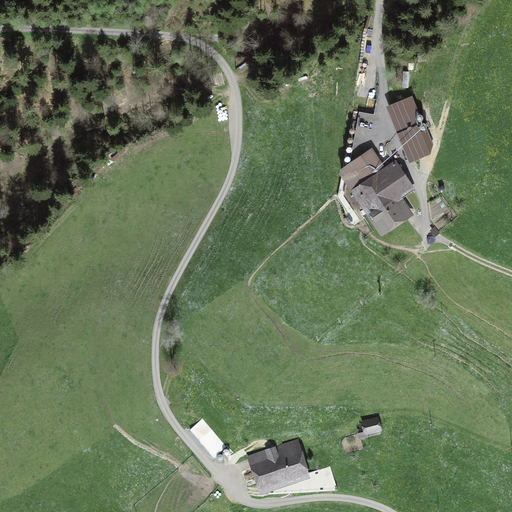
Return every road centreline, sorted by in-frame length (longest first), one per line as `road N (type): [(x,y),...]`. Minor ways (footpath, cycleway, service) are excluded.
road 1 (track): [(386,511),(349,499),(240,499),(163,406),(155,375),(159,319),(236,149),(235,90),(217,55),(166,35),(0,28)]
road 2 (track): [(380,0),(382,91),(423,189),(425,230),(446,243)]
